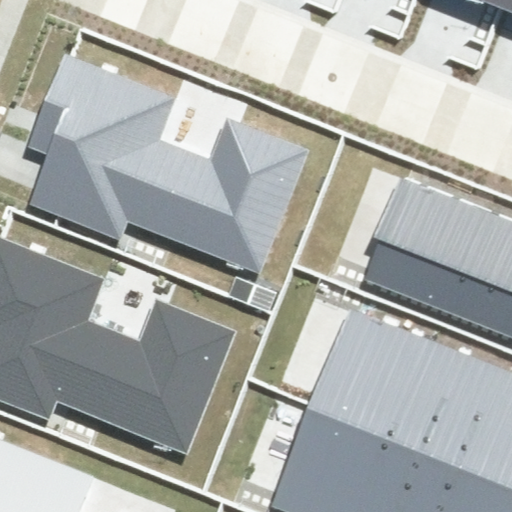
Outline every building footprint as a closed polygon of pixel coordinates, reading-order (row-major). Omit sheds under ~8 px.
[(511,0),(502,0),(500,7),(511,12),(511,0)] [(102,223),(111,204),(246,262),(274,196),(293,153),(222,122),(203,166),(139,138),(156,99),(58,57),(25,134),(49,145),(29,192),(102,223)] [(511,232),(393,184),(358,269),(511,331),(511,232)] [(0,376),(50,397),(58,378),(193,436),(222,370),(241,327),(169,296),(151,340),(87,312),(104,273),(5,231),(0,243),(0,376)] [(511,377),(353,313),(315,410),(511,488),(511,377)] [(511,511),(511,488),(315,410),(277,504),(296,511),(511,511)] [(0,438),(0,511),(71,511),(87,471),(0,438)]
